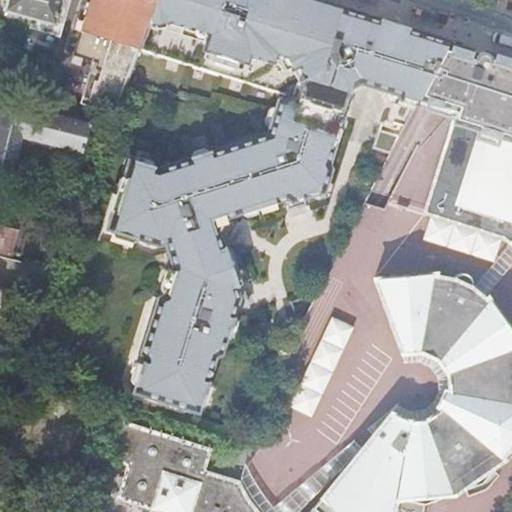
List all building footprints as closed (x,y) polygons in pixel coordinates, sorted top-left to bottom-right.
[(27,27),(58,36),(68,0),(5,0),(3,10),(29,18),(27,27)] [(79,102),(112,113),(137,49),(154,1),(154,0),(89,0),(80,30),(73,53),(97,60),(95,66),(101,68),(99,78),(88,75),(79,102)] [(154,0),(154,1),(137,49),(279,93),(266,133),(208,151),(202,148),(193,151),(189,157),(156,167),(127,158),(122,176),(125,184),(118,205),(111,209),(105,228),(157,244),(164,242),(171,265),(162,293),(156,296),(138,353),(141,359),(131,391),(195,411),(214,356),(220,353),(234,309),(241,307),(234,286),(237,285),(239,281),(228,248),(225,246),(223,247),(218,232),(218,231),(225,218),(226,216),(286,197),(290,201),(323,191),(330,168),(328,164),(343,116),(341,111),(349,88),(359,82),(389,92),(393,101),(387,119),(381,122),(380,125),(400,132),(418,98),(422,90),(448,41),(319,0),(154,0)] [(463,45),(448,41),(422,90),(418,98),(433,103),(443,106),(457,110),(453,121),(424,212),(510,245),(511,246),(511,60),(477,50),(463,45)] [(2,101),(0,111),(0,184),(10,186),(23,135),(84,153),(90,123),(2,101)] [(373,147),(389,153),(398,136),(379,130),(373,147)] [(8,213),(0,211),(0,247),(1,248),(9,213),(8,213)] [(235,223),(225,218),(218,231),(228,236),(235,223)] [(472,290),(483,299),(511,264),(511,246),(510,245),(472,290)] [(360,448),(307,511),(421,511),(422,505),(438,499),(481,484),(501,460),(499,458),(511,444),(511,335),(486,298),(484,300),(483,299),(472,290),(469,287),(470,283),(468,278),(466,276),(461,274),(456,275),(453,277),(451,279),(433,277),(433,274),(373,279),(385,311),(392,310),(394,321),(388,321),(400,353),(418,352),(435,359),(446,375),(448,393),(440,409),(424,420),(406,421),(389,413),(371,435),(378,441),(367,454),(360,448)] [(332,314),(291,404),(314,414),(355,324),(332,314)] [(141,429),(119,495),(151,506),(149,511),(254,511),(245,500),(235,481),(200,471),(207,449),(141,429)]
